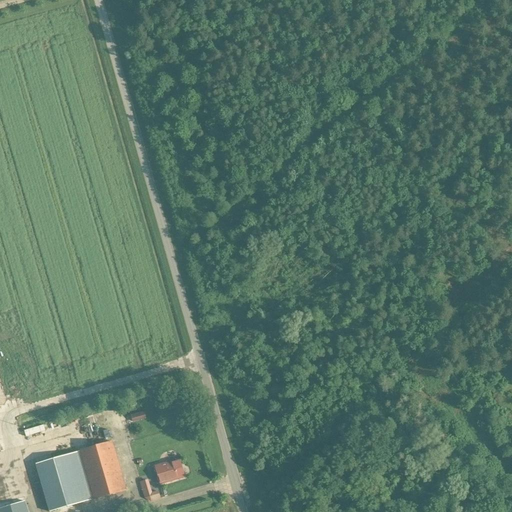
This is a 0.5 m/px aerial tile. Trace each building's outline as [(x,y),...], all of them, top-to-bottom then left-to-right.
[(46,4),(48,12),(58,10),(56,2),(46,4)] [(136,407),(138,413),(150,409),(149,404),(136,407)] [(137,414),(138,418),(152,414),(151,410),(137,414)] [(33,430),(37,438),(51,431),(47,423),(33,430)] [(77,431),(59,436),(61,445),(79,440),(77,431)] [(79,451),(79,453),(93,499),(125,490),(111,442),(79,451)] [(79,453),(36,466),(49,511),(93,499),(79,453)] [(160,484),(183,477),(178,459),(155,466),(160,484)] [(27,511),(24,501),(0,508),(0,511),(27,511)]
